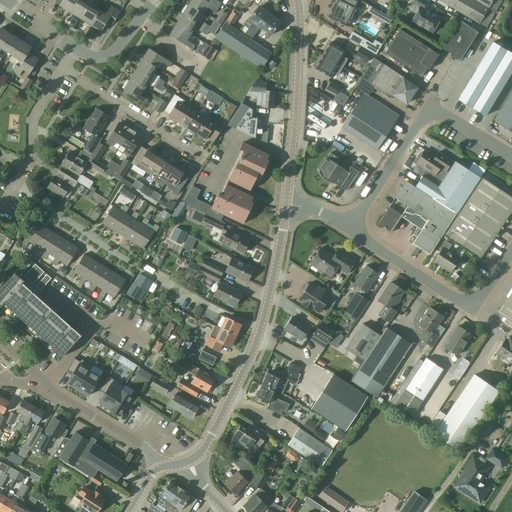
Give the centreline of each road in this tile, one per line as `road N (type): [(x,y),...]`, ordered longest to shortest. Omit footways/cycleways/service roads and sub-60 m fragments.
road 1 (tertiary): [(186,461),(210,434),(257,338),(285,203)]
road 2 (residential): [(346,228),(467,301),(486,290),(511,249)]
road 3 (tertiary): [(285,203),(295,0)]
road 4 (residential): [(201,160),(62,68)]
road 5 (unknown): [(423,511),(511,379)]
road 6 (residential): [(62,68),(34,116),(30,161),(3,211)]
road 7 (residential): [(159,469),(143,445),(38,384)]
road 8 (residential): [(426,107),(346,228)]
